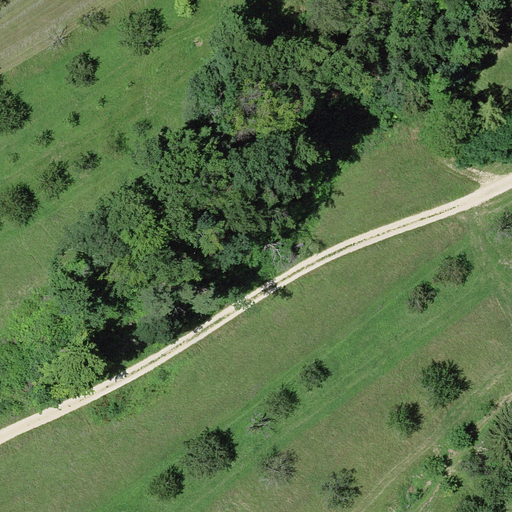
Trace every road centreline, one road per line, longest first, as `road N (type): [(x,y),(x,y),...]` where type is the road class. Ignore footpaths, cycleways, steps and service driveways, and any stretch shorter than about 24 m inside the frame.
road 1 (track): [(511,181),(341,247),(155,362),(0,438)]
road 2 (track): [(443,100),(432,128),(446,159),(503,186)]
